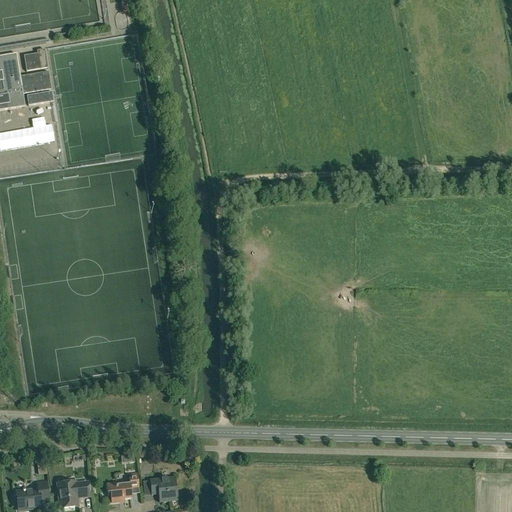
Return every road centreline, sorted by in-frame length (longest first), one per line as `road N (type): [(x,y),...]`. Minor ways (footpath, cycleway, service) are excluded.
road 1 (secondary): [(511,439),(49,426),(0,432)]
road 2 (track): [(511,168),(257,177),(230,184),(218,203)]
road 3 (track): [(218,203),(222,448)]
